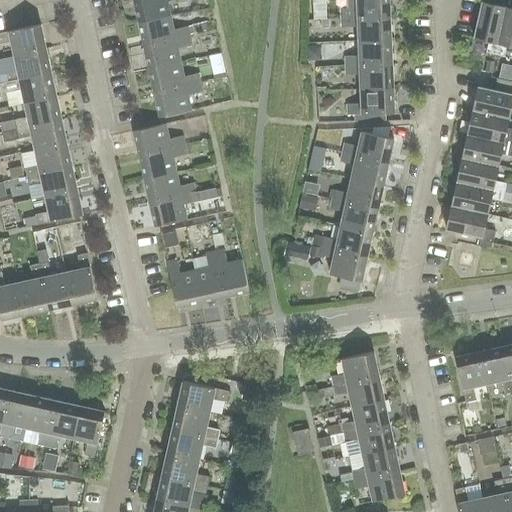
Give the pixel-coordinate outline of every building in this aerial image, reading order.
[(133,0),(138,22),(171,15),(168,1),(173,0),(133,0)] [(339,9),(340,20),(390,17),(389,0),(346,0),(347,9),(339,9)] [(496,55),(505,8),(482,3),(474,38),(489,42),(486,53),(496,55)] [(511,9),(505,8),(496,55),(505,57),(507,46),(511,46),(511,9)] [(138,22),(144,46),(189,36),(188,27),(174,30),(171,15),(138,22)] [(391,41),(390,17),(340,20),(340,29),(358,28),(359,43),(391,41)] [(208,30),(206,22),(189,26),(191,35),(208,30)] [(0,44),(11,42),(14,57),(46,50),(41,24),(0,33),(0,44)] [(144,46),(149,69),(181,62),(178,48),(192,45),(189,36),(144,46)] [(346,57),(346,67),(392,65),(391,41),(359,43),(359,57),(346,57)] [(46,50),(14,57),(17,70),(5,73),(7,83),(51,73),(46,50)] [(209,56),(214,80),(226,77),(221,54),(209,56)] [(492,74),(495,63),(487,61),(485,72),(492,74)] [(149,69),(154,93),(200,83),(198,73),(184,76),(181,62),(149,69)] [(499,77),(511,80),(511,76),(511,66),(502,64),(499,77)] [(393,89),(392,65),(346,67),(347,77),(360,76),(361,90),(393,89)] [(329,67),(316,68),(317,80),(330,79),(329,67)] [(0,93),(21,89),(25,104),(57,97),(51,73),(7,83),(0,84),(0,93)] [(479,87),(474,111),(508,118),(511,104),(511,82),(497,79),(494,91),(479,87)] [(159,117),(191,110),(188,95),(202,92),(200,83),(154,93),(159,117)] [(354,115),(385,114),(393,113),(393,89),(361,90),(361,105),(348,105),(348,115),(354,115)] [(57,97),(25,104),(28,117),(14,120),(16,130),(62,120),(57,97)] [(468,135),(511,144),(511,129),(506,128),(508,118),(474,111),(468,135)] [(385,114),(354,115),(354,122),(386,120),(385,114)] [(32,136),(35,151),(67,144),(62,120),(16,130),(2,134),(4,142),(32,136)] [(139,156),(185,145),(183,136),(169,139),(166,124),(134,131),(139,156)] [(388,137),(390,127),(373,128),(372,133),(388,137)] [(343,154),(388,164),(394,139),(362,132),(359,147),(345,144),(343,154)] [(511,154),(511,144),(468,135),(463,158),(498,166),(501,152),(511,154)] [(67,144),(35,151),(38,164),(24,168),(26,177),(72,167),(67,144)] [(139,156),(144,179),(177,172),(173,158),(187,155),(185,145),(139,156)] [(351,180),(383,187),(388,164),(343,154),(341,163),(354,166),(351,180)] [(458,182),(509,193),(511,193),(511,184),(495,181),(498,166),(463,158),(458,182)] [(11,179),(23,176),(21,167),(9,169),(11,179)] [(46,198),(77,191),(72,167),(26,177),(28,186),(42,183),(46,198)] [(144,179),(150,203),(195,192),(193,183),(180,186),(177,172),(144,179)] [(332,200),(378,210),(383,187),(351,180),(348,193),(334,190),(332,200)] [(318,195),(320,185),(306,182),(303,192),(318,195)] [(511,195),(511,193),(509,193),(458,182),(452,207),(487,215),(490,199),(510,204),(511,195)] [(150,203),(155,227),(187,220),(184,205),(222,196),(220,187),(195,192),(150,203)] [(77,191),(46,198),(49,211),(36,214),(36,216),(38,225),(83,215),(77,191)] [(11,195),(7,196),(0,197),(0,207),(13,204),(11,195)] [(315,211),(318,198),(303,195),(300,208),(315,211)] [(341,227),(372,234),(378,210),(332,200),(330,209),(344,212),(341,227)] [(484,228),(487,215),(452,207),(447,231),(479,238),(478,241),(493,244),(494,241),(500,243),(502,234),(495,233),(496,231),(484,228)] [(36,216),(25,219),(26,228),(38,225),(36,216)] [(321,247),(367,257),(372,234),(341,227),(338,240),(323,237),(321,247)] [(175,231),(163,234),(166,248),(178,246),(175,231)] [(222,234),(213,236),(215,246),(224,244),(222,234)] [(315,235),(313,245),(320,246),(322,237),(315,235)] [(309,257),(311,247),(297,244),(287,241),(284,256),(293,258),(308,262),(309,257)] [(311,247),(309,257),(318,259),(320,249),(311,247)] [(367,257),(321,247),(319,256),(334,259),(330,275),(361,282),(367,257)] [(225,297),(249,292),(242,260),(227,264),(224,249),(215,251),(225,297)] [(72,305),(65,273),(52,276),(46,250),(36,252),(39,264),(49,310),(72,305)] [(194,271),(201,303),(225,297),(215,251),(205,253),(208,268),(194,271)] [(72,305),(97,299),(98,299),(88,253),(77,256),(80,269),(65,273),(72,305)] [(201,303),(194,271),(180,274),(177,259),(166,262),(177,308),(201,303)] [(5,286),(2,272),(0,264),(0,314),(1,320),(26,315),(19,283),(5,286)] [(49,310),(39,264),(30,266),(33,280),(19,283),(26,315),(49,310)] [(511,384),(504,347),(481,352),(487,384),(502,381),(505,394),(511,392),(511,384)] [(487,384),(481,352),(456,358),(465,403),(468,403),(469,411),(478,409),(476,401),(473,387),(487,384)] [(331,377),(333,387),(379,377),(373,353),(341,360),(344,374),(331,377)] [(348,393),(352,408),(384,401),(379,377),(333,387),(317,390),(319,399),(335,395),(335,396),(348,393)] [(177,406),(209,413),(212,398),(226,401),(228,392),(183,382),(177,406)] [(259,408),(262,388),(244,385),(240,404),(259,408)] [(0,388),(0,435),(0,436),(11,391),(0,388)] [(11,391),(0,436),(10,438),(12,425),(27,428),(34,396),(11,391)] [(34,396),(27,428),(40,431),(37,445),(47,447),(57,402),(34,396)] [(330,437),(389,423),(384,401),(352,408),(354,420),(342,423),(342,424),(326,427),(328,437),(330,437)] [(57,402),(47,447),(57,449),(60,435),(73,438),(81,407),(57,402)] [(177,406),(172,430),(218,440),(220,431),(206,428),(209,413),(177,406)] [(81,407),(73,438),(87,442),(84,456),(94,458),(104,412),(81,407)] [(496,420),(498,428),(506,426),(504,418),(496,420)] [(324,419),(313,421),(317,439),(328,437),(326,427),(324,419)] [(389,423),(330,437),(332,446),(359,440),(362,454),(395,447),(389,423)] [(297,456),(314,452),(308,429),(292,433),(297,456)] [(218,440),(172,430),(167,453),(199,460),(202,446),(216,449),(218,440)] [(328,437),(317,439),(319,448),(332,446),(330,437),(328,437)] [(472,453),(470,442),(457,445),(459,456),(472,453)] [(230,453),(243,456),(245,447),(232,444),(230,453)] [(352,471),(355,481),(400,471),(395,447),(362,454),(365,468),(352,471)] [(167,453),(161,477),(207,487),(209,477),(196,474),(199,460),(167,453)] [(45,454),(42,470),(55,473),(58,457),(45,454)] [(22,456),(20,468),(32,470),(34,459),(22,456)] [(500,468),(497,457),(487,459),(489,470),(500,468)] [(69,463),(67,473),(75,475),(77,464),(69,463)] [(501,467),(504,480),(510,511),(511,511),(511,477),(509,466),(501,467)] [(400,471),(355,481),(357,489),(370,486),(373,502),(405,495),(400,471)] [(340,476),(342,483),(353,480),(352,473),(340,476)] [(222,490),(235,493),(238,477),(228,474),(224,490),(222,490)] [(156,501),(189,508),(202,511),(207,487),(161,477),(156,501)] [(485,511),(510,511),(504,480),(494,482),(497,495),(482,499),(485,511)] [(466,489),(456,491),(455,491),(459,511),(485,511),(482,499),(468,502),(466,489)] [(235,493),(222,490),(220,503),(232,505),(235,493)] [(156,501),(153,511),(187,511),(189,508),(156,501)] [(19,511),(28,511),(28,502),(19,503),(19,511)] [(28,502),(28,511),(67,511),(68,504),(51,505),(51,511),(38,511),(38,502),(28,502)]
